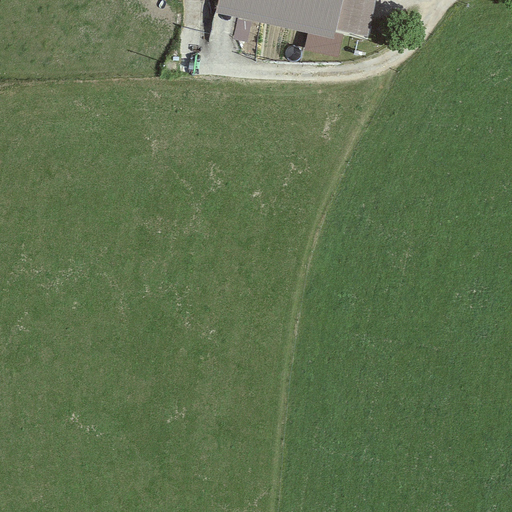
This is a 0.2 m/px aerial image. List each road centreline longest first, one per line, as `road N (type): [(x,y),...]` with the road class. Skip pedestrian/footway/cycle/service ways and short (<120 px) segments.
road 1 (track): [(378,69),(288,290),(268,511)]
road 2 (track): [(441,0),(420,38),(378,69),(201,68)]
